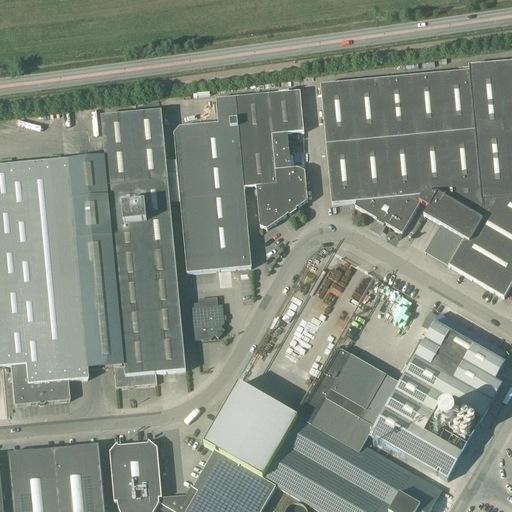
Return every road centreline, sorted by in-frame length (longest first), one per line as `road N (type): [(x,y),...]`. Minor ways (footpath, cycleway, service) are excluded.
road 1 (unclassified): [(0,431),(148,417),(203,398),(226,375),(299,248),(322,236),(350,240),(511,333)]
road 2 (tertiary): [(0,93),(511,21)]
road 3 (tertiary): [(511,12),(0,83)]
road 4 (unknown): [(0,144),(69,147),(89,161),(115,511)]
road 5 (unknown): [(341,238),(271,361),(282,385),(298,380),(368,251)]
road 6 (unknown): [(164,139),(181,350),(188,382),(203,398)]
road 7 (unknown): [(306,96),(314,239)]
